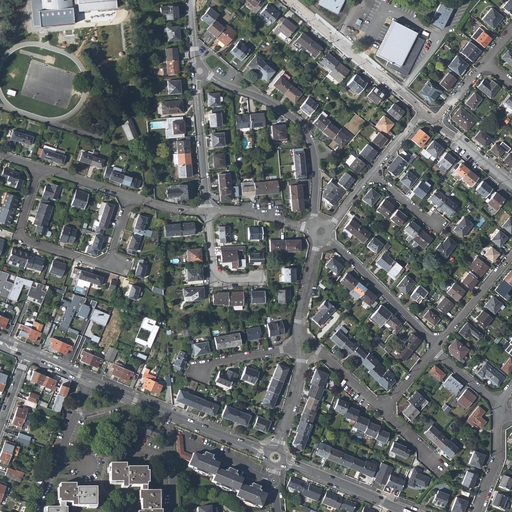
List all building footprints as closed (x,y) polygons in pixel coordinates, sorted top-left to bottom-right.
[(30,0),(33,26),(44,26),(44,27),(74,24),(71,0),(30,0)] [(74,0),(78,0),(79,11),(117,7),(116,0),(74,0)] [(242,0),(241,2),(254,14),(263,3),(260,0),(242,0)] [(319,0),(317,4),(337,14),(343,0),(319,0)] [(511,0),(508,0),(502,8),(510,15),(511,12),(511,0)] [(440,3),(430,23),(441,29),(451,8),(440,3)] [(166,12),(166,19),(178,18),(176,4),(159,6),(160,13),(166,12)] [(268,4),(259,14),(270,23),(279,13),(268,4)] [(201,18),(209,25),(214,19),(218,14),(209,7),(201,18)] [(491,8),(481,20),(490,28),(495,23),(496,24),(501,17),(491,8)] [(283,19),(281,17),(276,22),(279,24),(273,31),(277,34),(279,32),(285,36),(286,37),(295,26),(284,18),(283,19)] [(205,29),(215,37),(224,27),(214,19),(209,25),(205,29)] [(392,21),(375,56),(387,61),(385,66),(406,77),(420,49),(424,40),(416,36),(417,33),(405,27),(392,21)] [(236,32),(226,24),(224,27),(215,37),(225,46),(236,32)] [(166,27),(167,41),(180,39),(178,26),(166,27)] [(299,47),(303,50),(304,49),(311,40),(302,32),(295,41),(300,45),(299,47)] [(481,32),(474,40),(483,48),(490,39),(481,32)] [(64,36),(64,43),(76,44),(76,36),(64,36)] [(321,48),(311,40),(304,49),(313,56),(321,48)] [(239,41),(231,50),(242,60),(250,50),(239,41)] [(468,42),(459,52),(470,61),(479,51),(468,42)] [(164,48),(165,61),(177,60),(176,47),(164,48)] [(511,54),(507,51),(502,58),(506,61),(505,62),(511,67),(511,54)] [(322,64),(330,71),(338,62),(327,53),(318,64),(320,66),(322,64)] [(246,66),(256,74),(264,64),(265,63),(255,56),(246,66)] [(455,56),(447,66),(458,75),(466,65),(455,56)] [(178,67),(177,60),(165,61),(165,64),(162,65),(162,74),(177,73),(177,67),(178,67)] [(348,70),(338,62),(330,71),(325,77),(331,81),(333,79),(337,82),(348,70)] [(274,72),(264,64),(256,74),(266,82),(274,72)] [(272,85),(283,94),(290,85),(286,82),(289,77),(283,73),(280,76),(279,76),(272,85)] [(447,73),(438,84),(446,90),(454,79),(447,73)] [(355,74),(346,85),(357,94),(365,83),(361,79),(361,78),(355,74)] [(166,81),(167,94),(176,93),(176,88),(179,87),(178,80),(166,81)] [(483,80),(477,88),(490,98),(499,87),(491,81),(489,84),(483,80)] [(426,86),(419,94),(430,103),(440,92),(427,82),(424,85),(426,86)] [(300,93),(290,85),(283,94),(293,102),(300,93)] [(373,86),(366,96),(375,104),(383,94),(373,86)] [(473,92),(464,103),(472,109),(481,99),(473,92)] [(219,105),(219,102),(218,96),(218,93),(207,94),(209,106),(219,105)] [(511,98),(508,96),(503,103),(511,109),(511,98)] [(308,97),(299,107),(308,116),(317,105),(308,97)] [(161,102),(161,114),(181,112),(180,101),(161,102)] [(393,103),(386,111),(396,120),(403,111),(393,103)] [(460,108),(452,117),(458,121),(456,124),(466,131),(475,120),(460,108)] [(209,114),(210,126),(222,125),(221,114),(224,114),(224,109),(211,110),(212,114),(209,114)] [(263,113),(249,114),(250,127),(264,126),(263,113)] [(236,128),(250,127),(249,114),(235,116),(236,128)] [(312,123),(321,131),(328,123),(329,121),(325,118),(319,114),(312,123)] [(382,116),(374,126),(387,137),(390,134),(387,131),(392,124),(382,116)] [(122,126),(128,141),(137,138),(129,119),(123,121),(124,125),(122,126)] [(171,122),(172,135),(183,134),(182,121),(171,122)] [(338,131),(328,123),(321,131),(321,132),(331,139),(338,131)] [(272,125),(273,138),(285,137),(284,124),(272,125)] [(418,129),(410,139),(420,147),(428,137),(418,129)] [(10,139),(20,142),(24,131),(19,130),(18,132),(13,130),(10,139)] [(480,130),(473,138),(484,147),(491,139),(480,130)] [(29,133),(24,131),(20,142),(30,145),(33,136),(28,135),(29,133)] [(348,138),(338,131),(331,139),(340,147),(348,138)] [(378,132),(371,141),(379,148),(386,139),(378,132)] [(211,134),(212,147),(224,146),(223,133),(211,134)] [(175,141),(176,154),(189,153),(188,140),(175,141)] [(432,140),(424,150),(434,158),(442,149),(432,140)] [(494,143),(489,150),(498,157),(503,150),(494,143)] [(366,144),(358,154),(368,162),(375,152),(366,144)] [(40,157),(52,161),(56,150),(44,146),(43,149),(40,157)] [(292,148),(293,164),(304,163),(302,147),(292,148)] [(64,152),(56,149),(56,150),(52,161),(62,164),(65,156),(63,155),(64,152)] [(98,152),(94,151),(93,153),(90,164),(101,168),(104,159),(97,157),(98,152)] [(79,161),(90,164),(93,153),(88,152),(87,154),(82,152),(79,161)] [(445,152),(438,162),(446,168),(453,159),(445,152)] [(190,164),(189,153),(176,154),(176,165),(190,164)] [(223,153),(213,154),(213,158),(212,158),(213,167),(225,166),(223,153)] [(511,155),(509,153),(502,161),(511,168),(511,155)] [(357,173),(363,164),(355,157),(354,158),(351,155),(350,155),(345,162),(345,163),(348,165),(348,166),(357,173)] [(398,155),(386,169),(395,176),(406,162),(398,155)] [(293,164),(295,181),(296,181),(305,180),(304,163),(293,164)] [(454,171),(462,178),(468,169),(460,163),(454,171)] [(191,175),(190,164),(176,165),(177,177),(191,175)] [(113,169),(107,167),(103,178),(122,183),(124,175),(112,172),(113,169)] [(15,186),(15,188),(20,190),(23,180),(18,179),(19,173),(4,168),(2,176),(6,178),(7,175),(8,176),(6,181),(10,183),(10,184),(15,186)] [(477,177),(468,169),(462,178),(461,179),(470,186),(477,177)] [(407,171),(399,180),(408,187),(416,178),(407,171)] [(129,173),(125,172),(124,175),(122,183),(137,188),(139,180),(128,177),(129,173)] [(345,172),(337,182),(345,189),(353,179),(345,172)] [(218,174),(219,187),(230,186),(229,173),(218,174)] [(331,205),(345,189),(337,182),(331,178),(327,184),(332,189),(324,199),(331,205)] [(276,181),(264,182),(265,193),(277,192),(276,181)] [(420,181),(412,191),(420,198),(428,188),(420,181)] [(482,181),(474,189),(483,197),(491,188),(482,181)] [(242,196),(254,194),(254,185),(253,183),(253,182),(241,183),(242,196)] [(264,182),(253,183),(254,185),(254,194),(265,193),(264,182)] [(46,186),(42,195),(48,197),(56,199),(60,186),(52,183),(51,187),(46,186)] [(191,183),(178,184),(178,187),(169,188),(166,189),(167,197),(179,196),(180,199),(193,198),(191,183)] [(290,185),(291,198),(302,197),(301,184),(296,184),(290,185)] [(237,186),(230,186),(219,187),(220,200),(231,200),(231,196),(238,196),(237,186)] [(371,188),(361,198),(370,206),(379,195),(371,188)] [(76,189),(71,205),(83,209),(88,194),(83,192),(76,189)] [(428,199),(437,207),(446,197),(436,189),(428,199)] [(495,192),(486,203),(495,210),(504,199),(495,192)] [(6,193),(1,207),(13,211),(17,197),(6,193)] [(303,210),(302,197),(291,198),(292,211),(303,210)] [(457,206),(446,197),(437,207),(449,216),(457,206)] [(384,199),(375,210),(384,217),(393,206),(384,199)] [(39,202),(35,216),(48,220),(53,207),(47,205),(39,202)] [(105,202),(105,203),(101,215),(109,218),(113,205),(105,202)] [(0,222),(8,225),(13,211),(1,207),(0,207),(0,206),(0,222)] [(397,209),(389,218),(398,225),(405,217),(397,209)] [(96,226),(94,232),(95,232),(101,234),(103,229),(105,229),(109,218),(101,215),(98,226),(96,226)] [(138,215),(134,228),(142,231),(146,217),(138,215)] [(344,227),(353,235),(360,225),(367,217),(366,216),(363,219),(360,217),(359,219),(354,215),(344,227)] [(46,227),(48,220),(35,216),(33,223),(36,225),(34,231),(45,235),(46,231),(48,227),(46,227)] [(463,217),(452,230),(461,237),(471,224),(463,217)] [(511,221),(508,218),(501,226),(510,233),(511,230),(511,221)] [(406,239),(409,242),(411,239),(420,229),(410,221),(403,229),(409,234),(406,239)] [(188,223),(179,224),(180,235),(194,234),(193,222),(188,223)] [(166,237),(180,235),(179,224),(165,225),(166,237)] [(370,233),(360,225),(353,235),(362,242),(370,233)] [(64,226),(59,241),(65,243),(66,242),(72,244),(76,231),(64,226)] [(219,226),(220,242),(230,242),(228,226),(219,226)] [(248,228),(248,239),(261,238),(261,227),(248,228)] [(431,239),(420,229),(411,239),(414,241),(411,245),(415,248),(418,244),(423,248),(431,239)] [(498,231),(490,241),(499,247),(506,238),(498,231)] [(99,250),(103,238),(94,235),(91,246),(88,245),(86,252),(94,255),(96,254),(97,250),(99,250)] [(128,249),(127,253),(135,255),(136,251),(140,238),(132,235),(127,249),(128,249)] [(374,237),(365,248),(371,253),(372,251),(375,253),(382,244),(374,237)] [(439,243),(435,249),(444,257),(455,244),(447,237),(441,244),(439,243)] [(299,239),(284,240),(285,251),(300,251),(299,239)] [(270,251),(285,251),(284,240),(269,240),(270,251)] [(386,243),(386,244),(380,251),(383,253),(376,262),(385,270),(393,261),(387,255),(388,253),(385,251),(389,247),(388,247),(389,246),(386,243)] [(236,250),(235,246),(229,246),(220,246),(222,263),(231,262),(232,267),(242,266),(241,258),(239,259),(238,254),(236,254),(236,250)] [(186,249),(187,262),(200,261),(199,248),(186,249)] [(490,248),(483,256),(491,262),(498,254),(490,248)] [(21,263),(25,264),(28,255),(29,254),(12,249),(8,260),(9,260),(8,263),(18,267),(19,263),(20,263),(20,264),(21,263)] [(248,252),(249,264),(262,263),(262,252),(248,252)] [(33,257),(28,255),(25,264),(25,266),(31,268),(31,267),(42,270),(45,260),(37,257),(37,256),(34,255),(33,257)] [(331,257),(325,264),(336,273),(342,265),(331,257)] [(475,258),(468,267),(479,276),(487,267),(475,258)] [(53,261),(49,273),(62,277),(65,264),(53,261)] [(394,278),(403,269),(393,261),(385,270),(394,278)] [(138,262),(134,275),(143,278),(147,265),(138,262)] [(78,278),(90,282),(93,274),(73,268),(70,277),(78,280),(78,278)] [(201,268),(186,269),(187,284),(191,284),(190,280),(202,279),(201,268)] [(283,268),(283,282),(294,281),(294,268),(283,268)] [(7,297),(14,283),(6,280),(9,273),(1,270),(0,272),(0,290),(0,291),(0,295),(7,298),(7,297)] [(511,272),(509,271),(502,279),(510,286),(511,283),(511,272)] [(339,281),(350,290),(351,288),(357,281),(346,273),(339,281)] [(467,273),(460,282),(469,289),(476,281),(467,273)] [(103,277),(93,274),(90,282),(100,285),(103,277)] [(23,284),(30,286),(31,285),(33,280),(17,275),(16,276),(14,283),(7,297),(16,301),(23,284)] [(405,275),(396,287),(405,294),(414,282),(405,275)] [(506,293),(511,286),(510,286),(502,279),(493,290),(505,300),(509,296),(506,293)] [(357,293),(355,295),(358,298),(358,297),(365,289),(357,281),(351,288),(357,293)] [(30,286),(27,295),(37,299),(36,301),(41,304),(47,291),(42,289),(44,284),(37,282),(35,287),(31,285),(30,286)] [(131,284),(127,297),(136,299),(139,287),(131,284)] [(454,284),(447,292),(456,300),(463,291),(454,284)] [(419,285),(409,297),(418,303),(427,292),(423,289),(423,288),(423,287),(422,287),(419,285)] [(182,288),(183,296),(190,296),(191,300),(204,299),(202,286),(182,288)] [(277,290),(278,303),(289,302),(289,289),(277,290)] [(376,297),(365,289),(358,297),(369,306),(376,297)] [(223,304),(228,304),(227,291),(217,292),(217,293),(213,293),(213,303),(223,303),(223,304)] [(242,291),(227,291),(228,304),(228,305),(233,305),(241,305),(243,305),(242,291)] [(250,291),(250,303),(264,302),(264,291),(250,291)] [(98,323),(104,325),(109,314),(93,308),(96,301),(92,300),(90,306),(89,306),(84,304),(87,298),(81,296),(74,294),(71,302),(64,299),(62,304),(68,307),(68,309),(66,309),(62,316),(65,317),(63,321),(62,320),(59,327),(78,334),(79,332),(68,327),(75,310),(79,311),(78,314),(85,317),(86,315),(90,316),(89,319),(95,321),(95,322),(98,323)] [(491,296),(483,305),(493,313),(498,308),(501,310),(504,307),(491,296)] [(444,297),(436,307),(444,314),(452,304),(444,297)] [(320,308),(311,318),(319,326),(335,309),(327,301),(327,302),(325,300),(319,306),(320,308)] [(369,317),(380,326),(381,324),(383,321),(390,313),(380,305),(369,317)] [(427,310),(422,317),(433,326),(438,319),(427,310)] [(476,320),(475,322),(482,328),(490,319),(480,311),(474,319),(476,320)] [(390,333),(393,336),(402,326),(399,324),(399,322),(394,317),(394,316),(390,313),(383,321),(390,327),(393,330),(390,333)] [(10,319),(0,315),(0,326),(4,328),(6,323),(8,324),(10,319)] [(156,320),(144,316),(140,326),(150,331),(146,341),(135,337),(134,341),(145,346),(146,344),(147,345),(146,346),(150,348),(158,326),(154,324),(156,320)] [(267,323),(269,335),(283,333),(281,320),(267,323)] [(43,325),(34,321),(34,322),(33,324),(31,328),(27,338),(35,341),(37,336),(39,337),(41,333),(40,332),(43,325)] [(43,333),(46,335),(50,325),(51,323),(48,321),(47,323),(43,333)] [(474,334),(478,338),(481,335),(466,322),(458,332),(465,338),(469,333),(473,336),(474,334)] [(18,334),(27,338),(31,328),(24,325),(21,324),(19,328),(21,329),(18,334)] [(245,329),(247,339),(260,337),(258,326),(245,329)] [(330,338),(339,347),(347,338),(337,330),(330,338)] [(238,332),(226,334),(228,346),(240,344),(238,332)] [(216,349),(228,346),(226,334),(213,336),(216,349)] [(404,343),(403,344),(403,345),(411,351),(420,341),(412,334),(407,340),(404,343)] [(494,341),(496,343),(502,337),(499,335),(494,341)] [(49,347),(58,351),(62,341),(51,337),(49,341),(51,342),(49,347)] [(339,347),(348,356),(351,353),(356,347),(347,338),(339,347)] [(468,349),(455,339),(448,347),(449,353),(459,361),(468,349)] [(72,346),(62,341),(58,351),(66,354),(68,349),(70,350),(72,346)] [(206,341),(189,344),(191,354),(195,353),(195,355),(208,352),(206,341)] [(392,350),(386,345),(385,346),(383,349),(387,352),(388,353),(388,354),(392,350)] [(403,361),(411,351),(403,345),(396,354),(403,361)] [(103,359),(107,361),(113,348),(109,346),(103,359)] [(366,355),(357,346),(356,347),(351,353),(348,356),(354,361),(357,359),(360,362),(366,355)] [(117,349),(113,348),(107,361),(112,363),(117,349)] [(80,360),(88,364),(92,354),(82,350),(80,354),(82,355),(80,360)] [(175,365),(173,368),(181,371),(182,368),(183,368),(187,358),(186,358),(187,354),(180,351),(178,355),(177,355),(174,364),(175,365)] [(364,364),(370,370),(374,365),(378,361),(369,353),(366,355),(360,362),(363,365),(364,364)] [(103,359),(92,354),(88,364),(96,367),(98,363),(101,363),(103,359)] [(511,360),(509,358),(501,368),(508,374),(511,368),(511,360)] [(493,369),(495,367),(491,363),(489,365),(485,362),(476,374),(481,379),(484,376),(496,386),(503,377),(493,369)] [(111,373),(119,377),(123,367),(113,363),(111,367),(113,368),(111,373)] [(277,363),(272,377),(283,381),(288,368),(277,363)] [(129,367),(124,365),(123,367),(119,377),(127,380),(129,375),(131,376),(133,372),(128,370),(129,367)] [(368,372),(376,381),(383,374),(374,365),(370,370),(368,372)] [(433,366),(428,372),(439,381),(444,374),(433,366)] [(245,367),(241,378),(254,383),(258,372),(254,370),(254,369),(251,367),(250,369),(245,367)] [(141,386),(150,390),(154,381),(156,377),(147,373),(149,369),(145,368),(142,376),(144,376),(142,381),(144,381),(141,386)] [(315,368),(309,383),(311,383),(321,388),(322,386),(323,386),(325,382),(324,381),(327,373),(315,368)] [(219,371),(215,381),(229,387),(230,382),(234,384),(238,374),(234,372),(227,370),(226,373),(219,371)] [(29,380),(44,386),(48,377),(33,371),(29,380)] [(390,377),(385,372),(383,374),(376,381),(386,390),(394,380),(390,377)] [(450,376),(443,384),(454,393),(461,385),(450,376)] [(56,380),(48,377),(44,386),(54,390),(55,387),(53,386),(56,380)] [(272,377),(267,389),(277,394),(283,381),(272,377)] [(158,383),(154,381),(150,390),(158,394),(160,388),(162,389),(164,385),(162,385),(164,382),(159,380),(158,383)] [(311,383),(306,395),(308,396),(318,400),(323,388),(321,388),(311,383)] [(58,394),(65,396),(68,388),(61,385),(58,394)] [(175,400),(189,405),(193,394),(179,389),(175,400)] [(272,408),(277,394),(267,389),(261,403),(272,408)] [(466,389),(457,400),(466,408),(475,397),(466,389)] [(415,391),(407,400),(410,403),(418,411),(427,403),(415,391)] [(40,396),(30,392),(26,400),(36,404),(40,396)] [(59,412),(65,397),(57,394),(52,410),(59,412)] [(205,399),(193,394),(189,405),(200,410),(205,399)] [(313,411),(318,400),(308,396),(303,407),(313,411)] [(217,404),(205,399),(200,410),(213,415),(217,404)] [(333,408),(344,413),(347,406),(348,403),(337,399),(333,408)] [(409,421),(418,411),(410,403),(401,412),(409,421)] [(221,416),(233,421),(238,410),(226,405),(221,416)] [(349,422),(353,423),(357,415),(359,410),(347,406),(344,413),(343,416),(350,419),(349,422)] [(478,406),(466,420),(472,426),(475,423),(480,428),(486,421),(480,417),(485,411),(478,406)] [(17,407),(14,415),(24,419),(28,408),(23,407),(22,409),(17,407)] [(303,407),(298,419),(299,419),(310,424),(315,412),(313,411),(303,407)] [(249,415),(238,410),(233,421),(245,425),(249,415)] [(20,429),(22,423),(24,419),(14,415),(11,423),(17,426),(16,428),(20,429)] [(356,428),(364,430),(367,422),(368,420),(357,415),(353,423),(351,429),(355,430),(356,428)] [(257,416),(253,427),(266,432),(270,421),(257,416)] [(299,419),(294,431),(296,431),(307,436),(312,424),(310,424),(299,419)] [(130,420),(128,428),(160,440),(163,431),(163,429),(162,429),(161,428),(160,429),(159,429),(159,430),(159,431),(154,429),(154,427),(146,424),(145,425),(130,420)] [(367,435),(374,438),(378,429),(379,426),(367,422),(364,430),(363,433),(367,434),(367,435)] [(424,433),(431,440),(439,432),(431,425),(424,433)] [(388,433),(378,429),(374,438),(384,442),(388,433)] [(302,450),(307,436),(296,431),(291,443),(293,447),(302,450)] [(431,440),(440,449),(448,440),(439,432),(431,440)] [(27,446),(29,441),(18,436),(16,440),(23,443),(23,444),(27,446)] [(243,503),(254,508),(255,506),(261,508),(266,495),(260,493),(261,492),(259,491),(260,488),(252,484),(251,488),(249,487),(249,488),(240,485),(242,480),(235,477),(236,476),(234,475),(235,472),(227,468),(225,471),(224,471),(223,472),(217,469),(219,464),(212,462),(213,460),(211,459),(212,456),(204,453),(203,456),(201,456),(201,457),(193,454),(192,455),(184,452),(182,436),(175,436),(177,456),(177,457),(190,462),(188,466),(195,469),(194,472),(206,476),(207,474),(213,477),(211,481),(220,485),(219,487),(230,492),(232,490),(237,492),(235,497),(244,501),(243,503)] [(457,447),(449,439),(448,440),(440,449),(449,456),(457,447)] [(4,442),(1,450),(11,454),(16,456),(19,447),(14,445),(15,444),(11,442),(10,444),(4,442)] [(315,453),(326,458),(330,447),(330,446),(320,442),(315,453)] [(393,442),(389,451),(406,457),(409,449),(404,448),(404,446),(393,442)] [(342,451),(330,447),(326,458),(337,463),(342,452),(342,451)] [(0,461),(7,464),(11,454),(1,450),(0,453),(0,461)] [(474,451),(469,463),(479,468),(484,455),(474,451)] [(353,457),(342,452),(337,463),(349,467),(353,457)] [(349,467),(360,472),(365,461),(353,457),(349,467)] [(375,464),(365,460),(365,461),(360,472),(371,476),(375,465),(375,464)] [(379,466),(374,478),(373,480),(400,490),(404,479),(389,473),(392,466),(381,462),(379,466)] [(160,511),(159,511),(159,500),(161,500),(160,491),(146,491),(145,484),(147,484),(147,472),(145,472),(145,468),(126,468),(126,469),(125,469),(125,464),(109,465),(109,468),(107,468),(107,472),(109,472),(109,484),(121,485),(121,488),(126,488),(126,486),(140,487),(140,491),(138,491),(139,500),(140,500),(141,510),(142,511),(141,511),(138,511),(160,511)] [(414,487),(416,484),(425,487),(429,477),(419,474),(421,470),(414,467),(407,484),(414,487)] [(7,468),(6,472),(21,478),(23,473),(15,470),(15,471),(7,468)] [(467,471),(462,484),(472,488),(477,475),(467,471)] [(19,481),(21,478),(6,472),(4,476),(19,481)] [(503,476),(498,487),(508,491),(511,481),(503,476)] [(288,487),(302,493),(306,485),(302,484),(303,483),(292,478),(288,487)] [(0,481),(0,492),(3,494),(6,495),(9,488),(5,486),(6,483),(0,481)] [(66,511),(67,507),(64,507),(64,501),(71,502),(71,506),(96,505),(96,487),(76,486),(75,483),(59,483),(58,487),(57,487),(57,499),(59,499),(58,507),(44,507),(43,511),(66,511)] [(309,487),(306,485),(302,493),(301,496),(317,502),(322,491),(309,486),(309,487)] [(435,493),(432,502),(444,507),(448,494),(438,490),(437,494),(435,493)] [(322,504),(339,510),(339,509),(343,500),(338,498),(338,497),(327,492),(322,504)] [(496,494),(491,505),(502,510),(505,502),(506,498),(496,494)] [(456,497),(451,509),(458,511),(462,511),(467,501),(456,497)] [(346,502),(343,500),(339,509),(346,511),(353,511),(356,504),(347,501),(346,502)]
